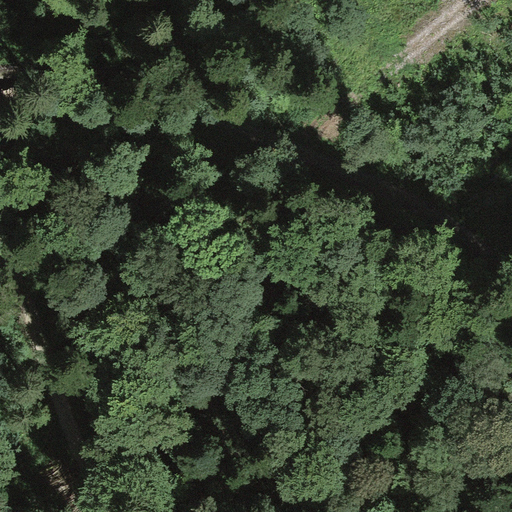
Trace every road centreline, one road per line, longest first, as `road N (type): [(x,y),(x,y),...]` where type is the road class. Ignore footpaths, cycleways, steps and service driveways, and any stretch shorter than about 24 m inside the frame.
road 1 (track): [(0,73),(94,71),(407,191),(464,233),(511,284)]
road 2 (track): [(129,511),(85,465),(22,287),(0,254)]
